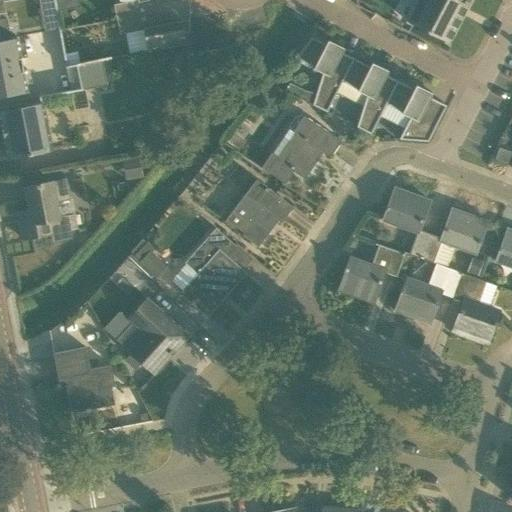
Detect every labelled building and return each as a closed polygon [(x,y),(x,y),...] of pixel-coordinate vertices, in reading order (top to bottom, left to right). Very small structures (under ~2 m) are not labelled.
[(54,0),(38,0),(41,11),(56,9),(54,0)] [(138,0),(115,5),(117,18),(174,8),(172,0),(138,0)] [(418,0),(408,20),(448,41),(468,0),(418,0)] [(176,21),(174,8),(117,18),(120,33),(144,28),(148,51),(186,44),(182,20),(176,21)] [(0,40),(10,38),(5,11),(0,12),(0,40)] [(10,38),(0,40),(0,96),(27,92),(17,37),(10,38)] [(322,73),(316,93),(312,105),(327,112),(342,81),(353,58),(342,53),(344,48),(336,44),(332,45),(328,42),(329,40),(327,40),(325,44),(311,37),(295,58),(297,59),(295,61),(313,70),(314,68),(322,73)] [(369,66),(353,58),(342,81),(357,89),(357,90),(366,95),(356,127),(371,134),(386,104),(398,81),(386,75),(388,71),(380,66),(377,67),(372,65),(373,63),(371,62),(369,66)] [(81,89),(107,84),(102,60),(87,63),(88,68),(78,71),(81,89)] [(413,88),(398,81),(386,104),(402,112),(401,113),(410,117),(399,139),(428,141),(446,105),(430,97),(432,93),(424,89),(420,90),(416,87),(417,85),(415,84),(413,88)] [(300,99),(304,91),(289,83),(285,91),(300,99)] [(51,149),(42,102),(17,107),(17,106),(0,109),(0,121),(7,158),(37,152),(51,149)] [(341,140),(304,115),(293,131),(289,129),(263,167),(284,182),(293,169),(304,177),(314,162),(312,160),(319,149),(330,156),(341,140)] [(498,148),(494,160),(506,164),(510,153),(498,148)] [(67,178),(44,182),(25,186),(31,219),(19,221),(23,239),(50,233),(51,242),(73,238),(68,214),(58,216),(56,201),(71,199),(67,178)] [(282,221),(293,207),(256,179),(225,221),(257,245),(272,225),(269,222),(274,215),(282,221)] [(413,200),(394,193),(396,188),(395,188),(387,207),(386,206),(385,209),(387,209),(383,220),(417,232),(409,254),(421,258),(430,234),(420,230),(430,201),(415,195),(413,200)] [(484,226),(465,219),(466,214),(452,208),(441,238),(430,234),(421,258),(436,264),(446,267),(454,246),(475,254),(486,221),(485,221),(484,226)] [(226,293),(244,273),(225,256),(234,246),(215,229),(195,253),(187,262),(199,273),(181,293),(191,301),(190,302),(193,304),(194,303),(207,315),(208,314),(206,312),(224,291),(226,293)] [(496,261),(511,267),(511,236),(507,234),(509,229),(508,229),(496,261)] [(146,241),(119,266),(138,288),(166,263),(146,241)] [(396,276),(404,254),(380,245),(372,265),(350,257),(347,268),(345,267),(344,270),(346,271),(339,289),(340,290),(342,285),(360,291),(359,297),(373,302),(384,272),(396,276)] [(472,257),(467,271),(477,275),(483,261),(472,257)] [(461,273),(446,267),(436,264),(428,286),(407,278),(395,310),(396,310),(398,305),(417,312),(415,317),(430,323),(440,293),(452,298),(461,273)] [(487,344),(499,313),(478,304),(486,282),(461,273),(452,298),(463,302),(452,331),(467,336),(469,331),(488,338),(486,343),(487,344)] [(174,352),(188,336),(147,298),(128,320),(131,322),(117,338),(129,350),(151,371),(168,351),(173,356),(175,353),(174,352)] [(89,369),(85,347),(54,353),(59,381),(66,379),(73,411),(85,409),(86,411),(90,410),(89,408),(104,405),(113,404),(110,384),(100,386),(97,367),(89,369)]
